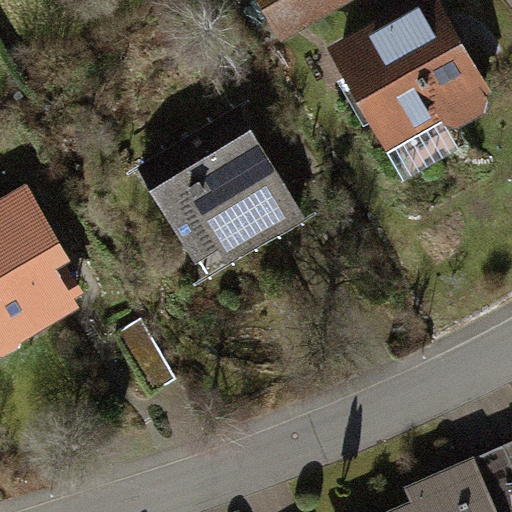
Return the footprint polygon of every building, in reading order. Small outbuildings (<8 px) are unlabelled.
[(300,0),(314,25),(360,0),(300,0)] [(451,0),(423,0),(344,45),(402,146),(502,90),(451,0)] [(243,106),(149,164),(209,261),(304,202),(243,106)] [(29,177),(0,195),(0,338),(7,349),(87,296),(69,269),(84,259),(29,177)] [(511,511),(511,440),(471,460),(495,511),(511,511)] [(495,511),(471,460),(405,490),(413,506),(398,511),(495,511)]
